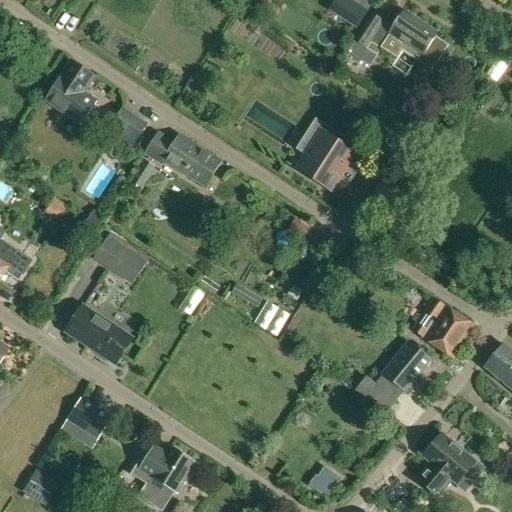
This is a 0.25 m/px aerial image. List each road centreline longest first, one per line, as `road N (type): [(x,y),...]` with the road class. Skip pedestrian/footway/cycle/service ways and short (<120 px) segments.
road 1 (residential): [(502,328),(0,1)]
road 2 (residential): [(302,511),(0,311)]
road 3 (residential): [(349,511),(502,328)]
